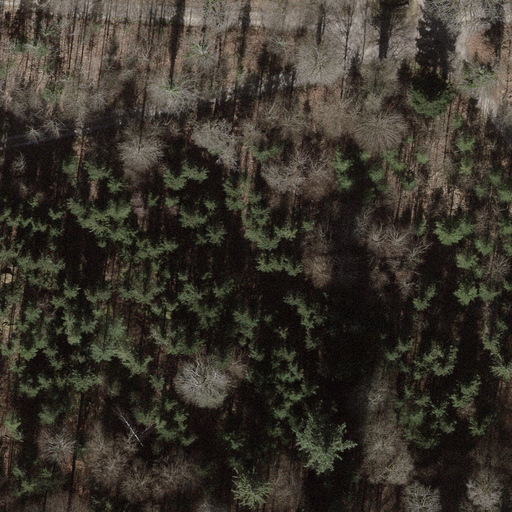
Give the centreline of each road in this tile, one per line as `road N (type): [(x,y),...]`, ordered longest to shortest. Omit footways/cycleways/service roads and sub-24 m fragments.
road 1 (track): [(0,143),(443,20)]
road 2 (track): [(12,0),(83,10),(443,20)]
road 3 (track): [(443,20),(511,134)]
